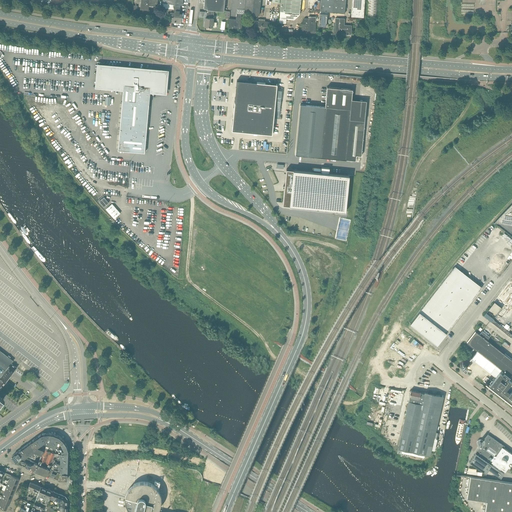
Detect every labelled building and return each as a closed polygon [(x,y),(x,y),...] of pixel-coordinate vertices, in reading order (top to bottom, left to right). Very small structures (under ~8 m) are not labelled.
[(141,0),(140,9),(148,10),(148,5),(157,6),(157,0),(141,0)] [(162,0),(163,3),(164,3),(164,4),(163,7),(163,8),(173,9),(174,9),(174,7),(174,4),(180,5),(182,5),(182,0),(162,0)] [(204,0),(204,8),(207,8),(207,9),(214,10),(224,11),(224,0),(204,0)] [(230,0),(230,8),(237,8),(244,9),(245,0),(230,0)] [(245,0),(245,9),(244,14),(245,14),(257,15),(259,15),(261,0),(259,0),(245,0)] [(280,0),(280,11),(290,12),(290,0),(280,0)] [(290,0),(290,12),(300,13),(301,0),(290,0)] [(320,0),(320,11),(332,12),(333,0),(320,0)] [(333,0),(332,12),(345,13),(345,0),(333,0)] [(352,0),(351,16),(363,17),(364,0),(352,0)] [(366,0),(366,16),(377,16),(377,0),(366,0)] [(170,13),(170,17),(172,17),(172,22),(177,23),(181,23),(182,14),(179,14),(180,5),(174,4),(174,7),(174,9),(174,13),(170,13)] [(227,23),(227,26),(228,26),(228,27),(240,28),(240,23),(241,13),(244,14),(245,9),(244,9),(237,8),(236,19),(236,21),(233,21),(233,19),(229,19),(228,23),(227,23)] [(205,21),(204,26),(215,27),(216,27),(216,22),(213,22),(213,18),(214,14),(214,10),(207,9),(207,12),(206,18),(205,18),(205,21)] [(320,13),(318,26),(326,26),(327,14),(320,13)] [(302,24),(302,32),(315,32),(316,17),(308,17),(308,24),(302,24)] [(335,18),(335,33),(351,34),(351,25),(344,25),(344,19),(335,18)] [(254,21),(254,29),(267,30),(267,22),(264,22),(265,20),(259,19),(259,21),(254,21)] [(101,66),(99,86),(123,88),(123,90),(118,150),(142,152),(145,152),(149,104),(150,92),(150,91),(155,91),(155,92),(159,92),(159,91),(165,92),(166,72),(101,66)] [(237,80),(232,130),(272,134),(276,90),(277,84),(237,80)] [(326,107),(321,157),(356,161),(356,155),(361,156),(362,152),(363,137),(365,121),(350,119),(352,99),(353,89),(327,86),(327,87),(325,107),(326,107)] [(296,155),(321,157),(326,107),(325,107),(301,104),(296,155)] [(284,188),(283,205),(344,212),(348,175),(329,173),(329,169),(329,168),(321,167),(321,168),(321,173),(286,169),(285,186),(284,186),(283,188),(284,188)] [(104,197),(99,201),(104,207),(108,203),(104,197)] [(511,203),(511,205),(506,210),(494,223),(495,222),(503,214),(504,214),(502,223),(503,223),(508,224),(511,224),(511,203)] [(112,204),(106,209),(114,218),(120,213),(112,204)] [(455,266),(421,310),(410,323),(437,344),(482,287),(460,270),(456,267),(455,266)] [(509,282),(498,296),(505,302),(511,292),(511,284),(509,282)] [(509,307),(497,298),(494,302),(502,308),(498,313),(502,316),(509,307)] [(494,319),(486,313),(483,316),(490,321),(491,322),(493,319),(494,319)] [(491,322),(505,333),(507,330),(493,319),(491,322)] [(460,365),(460,366),(463,368),(465,366),(465,367),(466,365),(467,365),(470,361),(469,361),(471,358),(497,378),(493,382),(486,377),(483,381),(489,386),(488,387),(491,390),(494,391),(496,391),(511,403),(511,359),(487,340),(489,337),(482,331),(480,334),(476,332),(467,343),(473,348),(464,360),(463,360),(460,363),(460,364),(460,365)] [(0,410),(1,409),(2,406),(0,404),(0,403),(0,402),(2,401),(4,398),(0,395),(0,388),(5,382),(9,376),(16,367),(0,354),(0,410)] [(36,387),(39,385),(25,374),(23,377),(36,387)] [(411,451),(424,393),(411,390),(407,406),(397,448),(411,451)] [(411,451),(432,456),(438,432),(431,430),(439,395),(424,392),(424,393),(411,451)] [(304,404),(295,399),(292,405),(301,410),(304,404)] [(324,417),(324,419),(320,416),(321,415),(309,408),(307,413),(318,420),(318,419),(323,422),(322,423),(330,428),(332,422),(324,417)] [(47,444),(45,449),(47,450),(47,449),(48,449),(50,446),(56,448),(57,449),(60,443),(60,441),(63,439),(59,436),(53,434),(49,433),(49,437),(46,443),(46,444),(47,444)] [(35,439),(32,441),(36,446),(38,447),(40,446),(42,444),(44,442),(41,434),(38,437),(36,437),(35,439)] [(488,435),(483,442),(483,441),(482,441),(482,440),(481,439),(480,439),(479,439),(478,439),(478,440),(477,440),(477,441),(477,442),(477,443),(477,444),(477,445),(478,445),(479,445),(479,446),(480,446),(475,453),(469,462),(485,473),(489,469),(500,477),(504,473),(500,470),(501,469),(505,471),(508,467),(509,468),(510,466),(509,465),(510,465),(511,465),(511,464),(511,463),(511,462),(511,453),(503,448),(504,446),(501,444),(493,438),(488,435)] [(53,458),(53,459),(55,459),(55,456),(58,456),(58,459),(61,459),(61,460),(68,460),(68,457),(69,450),(67,445),(65,442),(63,440),(63,439),(60,441),(60,443),(61,444),(63,447),(64,451),(62,451),(62,449),(58,449),(58,453),(56,453),(55,454),(54,456),(53,458)] [(32,441),(27,444),(32,451),(38,453),(42,454),(44,449),(38,447),(36,446),(32,441)] [(27,444),(22,448),(28,455),(30,457),(35,459),(37,456),(38,453),(32,451),(27,444)] [(22,448),(18,451),(22,457),(24,457),(25,458),(27,456),(30,457),(28,455),(22,448)] [(41,457),(39,460),(42,461),(45,462),(48,464),(51,465),(53,459),(53,458),(54,456),(55,454),(47,450),(45,449),(44,449),(42,454),(41,457)] [(281,454),(271,449),(268,455),(278,459),(281,454)] [(13,458),(12,458),(14,460),(16,462),(18,463),(20,459),(22,457),(18,451),(12,455),(13,456),(12,456),(13,458)] [(20,459),(18,463),(24,465),(25,466),(30,468),(32,464),(33,461),(27,459),(26,461),(24,460),(24,457),(22,457),(20,459)] [(302,468),(302,469),(298,467),(298,466),(287,458),(284,464),(296,471),(296,470),(300,472),(300,473),(307,478),(310,472),(302,468)] [(50,468),(53,470),(54,469),(58,469),(58,472),(60,473),(67,473),(68,473),(68,467),(68,460),(61,460),(61,459),(58,459),(57,459),(57,463),(54,462),(54,463),(54,465),(51,465),(50,468)] [(32,464),(30,468),(35,470),(38,463),(35,462),(33,461),(32,464)] [(38,463),(35,470),(39,471),(43,473),(47,475),(50,468),(47,467),(45,466),(42,465),(41,465),(38,463)] [(50,468),(47,475),(50,476),(54,477),(59,479),(60,473),(58,472),(53,470),(50,468)] [(10,477),(9,480),(17,483),(19,478),(6,473),(5,475),(10,477)] [(511,511),(511,482),(470,476),(467,498),(487,501),(484,511),(511,511)] [(14,489),(17,483),(9,480),(7,485),(14,489)] [(161,511),(158,511),(158,510),(159,508),(160,507),(161,505),(161,503),(161,502),(161,500),(161,498),(161,497),(161,495),(160,494),(160,492),(159,491),(158,490),(158,489),(157,488),(156,486),(154,485),(153,484),(152,484),(150,483),(149,482),(147,482),(146,482),(144,481),(143,481),(141,481),(140,482),(138,482),(137,483),(135,483),(134,484),(133,484),(132,485),(131,486),(130,487),(129,489),(128,490),(127,491),(126,493),(126,494),(125,496),(125,498),(125,499),(125,501),(125,503),(125,504),(126,506),(127,507),(127,509),(126,511),(161,511)] [(30,482),(27,490),(32,492),(35,484),(30,482)] [(35,484),(32,492),(38,494),(41,486),(35,484)] [(7,485),(4,491),(12,494),(14,489),(7,485)] [(38,494),(34,502),(38,504),(45,488),(41,486),(38,494)] [(175,486),(174,510),(183,511),(206,511),(216,491),(205,486),(175,486)] [(45,488),(38,504),(40,505),(42,505),(48,489),(45,488)] [(48,489),(42,505),(45,507),(46,506),(47,503),(49,498),(52,491),(48,489)] [(4,491),(2,496),(10,499),(12,494),(4,491)] [(57,493),(54,501),(55,502),(57,502),(59,501),(60,501),(62,499),(63,501),(66,501),(67,501),(67,499),(65,496),(59,493),(57,493)] [(2,496),(0,501),(8,504),(10,499),(2,496)] [(17,511),(30,511),(31,511),(28,509),(31,502),(30,502),(28,501),(23,499),(23,500),(22,503),(25,504),(23,508),(20,506),(17,511)] [(0,507),(6,510),(8,504),(0,501),(0,507)] [(31,511),(30,511),(43,511),(44,511),(45,507),(42,505),(40,505),(38,504),(34,502),(31,511)]
